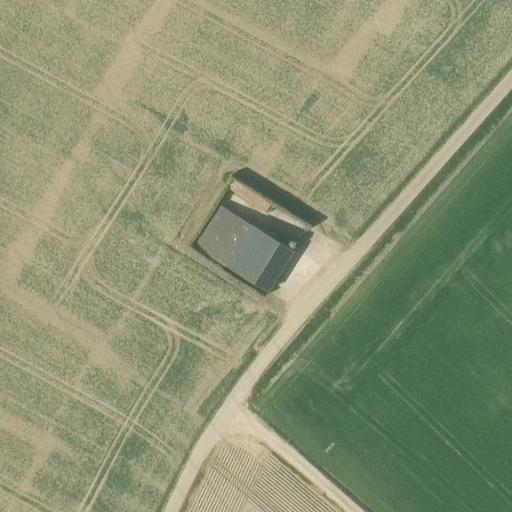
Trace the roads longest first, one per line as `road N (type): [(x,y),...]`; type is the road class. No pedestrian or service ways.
road 1 (unclassified): [(175,511),(221,418),(262,360),(511,81)]
road 2 (track): [(221,418),(336,511)]
